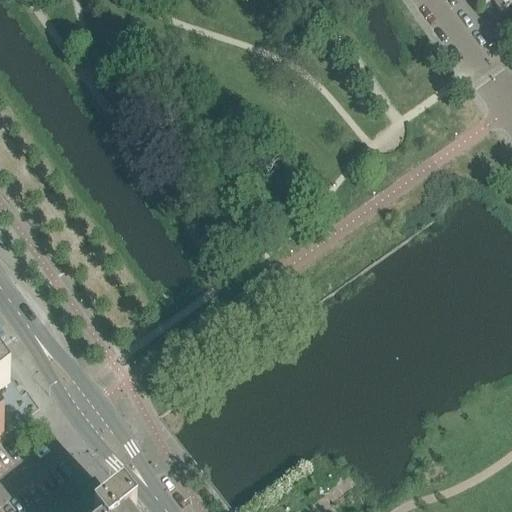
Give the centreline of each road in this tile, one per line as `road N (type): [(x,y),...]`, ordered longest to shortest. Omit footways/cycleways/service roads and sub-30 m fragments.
road 1 (tertiary): [(89,416),(0,289)]
road 2 (residential): [(511,109),(432,0)]
road 3 (tertiary): [(164,511),(89,416)]
